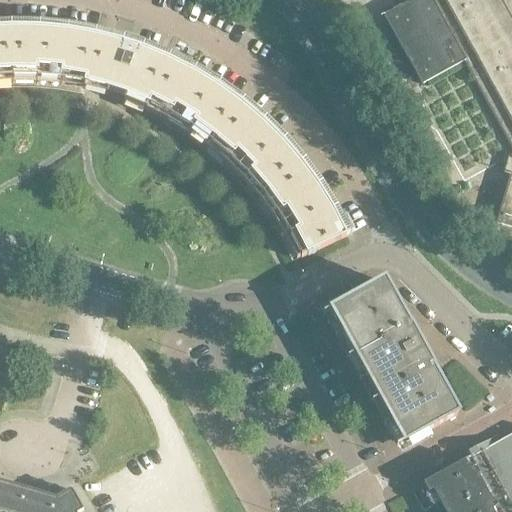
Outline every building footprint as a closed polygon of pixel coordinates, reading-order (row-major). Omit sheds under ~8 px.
[(511,21),(500,0),(413,0),(384,17),(422,86),(464,62),(511,149),(511,154),(508,157),(503,176),(510,178),(508,182),(501,180),(491,217),(498,219),(496,225),(511,229),(511,21)] [(0,79),(12,78),(12,84),(37,84),(60,86),(84,90),(85,86),(87,86),(109,91),(126,97),(148,106),(146,111),(168,122),(188,134),(208,149),(211,145),(229,161),(247,178),(262,196),(277,216),(289,237),(301,259),(307,256),(308,257),(316,253),(316,252),(346,238),(344,235),(345,235),(343,231),(342,231),(333,212),(318,188),(301,165),(283,144),(263,124),(241,106),(218,89),(194,75),(172,63),(170,63),(168,62),(143,51),(122,44),(98,38),(94,38),(92,37),(67,33),(39,30),(11,30),(0,30),(0,79)] [(385,279),(382,281),(330,310),(404,445),(459,414),(434,368),(435,368),(411,325),(410,326),(385,279)] [(511,511),(511,435),(499,443),(496,437),(469,453),(471,458),(430,481),(442,502),(447,511),(511,511)] [(442,502),(430,481),(424,485),(417,488),(415,496),(423,511),(434,506),(435,506),(442,502)] [(0,511),(83,511),(71,490),(56,499),(0,482),(0,511)]
